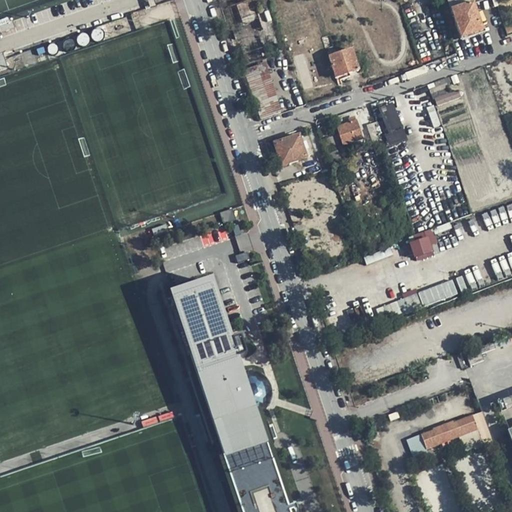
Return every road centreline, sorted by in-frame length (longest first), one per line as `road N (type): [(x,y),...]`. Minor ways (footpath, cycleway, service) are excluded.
road 1 (unclassified): [(370,511),(245,136)]
road 2 (residential): [(245,136),(511,42)]
road 3 (unknown): [(337,418),(428,382),(436,373),(436,332),(511,302)]
road 4 (unknown): [(294,286),(402,274),(511,237)]
road 5 (unclassified): [(245,136),(200,0)]
road 6 (unknown): [(131,0),(0,49)]
